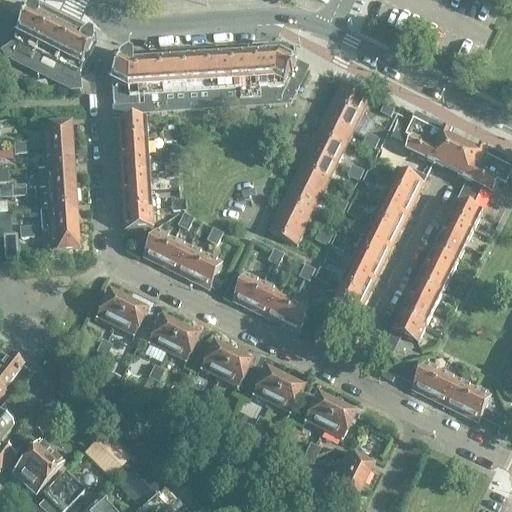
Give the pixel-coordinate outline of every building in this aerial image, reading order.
[(29,72),(46,38),(43,36),(50,21),(40,15),(40,12),(36,10),(30,15),(15,44),(2,53),(7,60),(29,72)] [(49,82),(66,48),(69,50),(77,34),(50,21),(43,36),(46,38),(29,72),(49,82)] [(80,77),(95,47),(94,39),(91,37),(88,39),(77,34),(69,50),(66,48),(49,82),(71,93),(81,92),(80,77)] [(284,88),(296,65),(291,62),(292,59),(292,55),(286,53),(261,54),(262,74),(259,74),(260,92),(282,91),(284,88)] [(260,92),(259,74),(262,74),(261,54),(236,56),(237,76),(235,76),(237,110),(261,109),(260,92)] [(237,110),(235,76),(237,76),(236,56),(212,58),(213,77),(210,78),(212,112),(237,110)] [(142,117),(139,82),(141,82),(140,62),(134,63),(133,59),(130,57),(123,61),(112,84),(115,119),(142,117)] [(212,112),(210,78),(213,77),(212,58),(188,59),(189,79),(186,79),(188,114),(212,112)] [(188,114),(186,79),(189,79),(188,59),(164,61),(166,80),(163,80),(165,115),(188,114)] [(165,115),(163,80),(166,80),(164,61),(140,62),(141,82),(139,82),(142,117),(165,115)] [(297,95),(309,71),(296,65),(284,88),(297,95)] [(291,107),(297,95),(284,88),(282,91),(260,92),(261,109),(291,107)] [(361,119),(369,102),(342,89),(339,96),(337,97),(334,102),(335,104),(334,105),(361,119)] [(353,135),(361,119),(334,105),(334,106),(332,107),(329,113),(329,115),(326,122),(353,135)] [(390,119),(393,114),(384,110),(381,115),(390,119)] [(506,161),(481,149),(478,154),(466,148),(450,140),(452,135),(416,117),(413,122),(412,122),(412,124),(413,124),(407,137),(405,136),(405,138),(413,142),(406,156),(408,157),(409,156),(429,165),(428,167),(435,170),(436,168),(453,176),(465,182),(463,184),(471,188),(471,187),(491,196),(490,197),(492,198),(499,185),(507,189),(508,187),(507,186),(511,176),(511,171),(503,167),(506,161)] [(148,141),(147,122),(117,124),(118,133),(120,133),(121,142),(148,141)] [(345,151),(353,135),(326,122),(323,128),(321,129),(318,135),(319,137),(318,138),(345,151)] [(74,148),(72,127),(46,128),(48,150),(74,148)] [(370,148),(374,139),(369,137),(364,146),(370,148)] [(337,167),(345,151),(318,138),(318,139),(316,140),(313,145),(313,147),(310,154),(337,167)] [(375,151),(379,142),(374,139),(370,148),(375,151)] [(149,159),(148,141),(121,142),(121,152),(119,152),(120,160),(149,159)] [(75,169),(74,148),(48,150),(49,171),(75,169)] [(329,183),(337,167),(310,154),(307,160),(305,161),(303,167),(303,169),(302,170),(329,183)] [(150,177),(149,159),(120,160),(120,169),(122,169),(123,178),(150,177)] [(76,190),(75,174),(75,169),(49,171),(50,192),(76,190)] [(354,181),(358,172),(353,169),(348,178),(354,181)] [(321,199),(329,183),(302,170),(302,171),(300,172),(297,178),(298,180),(294,186),(321,199)] [(359,183),(363,174),(358,172),(354,181),(359,183)] [(423,187),(426,180),(412,173),(409,180),(423,187)] [(370,187),(374,178),(369,175),(364,184),(370,187)] [(423,187),(409,180),(398,175),(390,191),(414,203),(418,195),(420,196),(424,188),(423,187)] [(151,194),(150,177),(123,178),(124,188),(121,188),(122,196),(151,194)] [(375,189),(379,180),(374,178),(370,187),(375,189)] [(313,216),(321,199),(294,186),(291,193),(289,194),(287,199),(287,201),(286,202),(313,216)] [(78,211),(76,190),(50,192),(52,213),(78,211)] [(410,212),(414,203),(390,191),(382,207),(408,220),(412,213),(410,212)] [(152,212),(151,194),(122,196),(122,205),(125,205),(125,214),(152,212)] [(471,211),(475,204),(461,197),(457,204),(471,211)] [(338,213),(342,204),(337,201),(332,210),(338,213)] [(305,232),(313,216),(286,202),(286,203),(284,204),(281,210),(282,212),(278,218),(305,232)] [(474,233),(482,216),(471,211),(457,204),(456,203),(452,211),(454,212),(449,221),(474,233)] [(343,216),(347,207),(342,204),(338,213),(343,216)] [(354,219),(358,210),(353,207),(348,216),(354,219)] [(404,228),(408,220),(382,207),(374,223),(398,236),(402,227),(404,228)] [(359,222),(363,213),(358,210),(354,219),(359,222)] [(79,232),(78,216),(78,211),(52,213),(53,234),(79,232)] [(153,231),(152,212),(125,214),(126,224),(124,224),(124,233),(153,231)] [(191,228),(193,222),(185,218),(182,223),(191,228)] [(297,248),(305,232),(278,218),(275,225),(273,226),(271,231),(271,234),(270,235),(297,248)] [(466,249),(474,233),(449,221),(445,229),(443,228),(440,236),(466,249)] [(188,233),(191,228),(182,223),(179,229),(188,233)] [(394,244),(398,236),(374,223),(366,240),(392,253),(396,245),(394,244)] [(81,253),(79,232),(53,234),(55,255),(81,253)] [(220,242),(223,237),(214,232),(211,238),(220,242)] [(322,245),(326,236),(321,234),(316,243),(322,245)] [(161,268),(173,244),(157,236),(144,262),(152,266),(153,264),(161,268)] [(327,248),(332,239),(326,236),(322,245),(327,248)] [(458,265),(466,249),(440,236),(436,244),(438,244),(434,253),(458,265)] [(217,248),(220,242),(211,238),(208,243),(217,248)] [(388,260),(392,253),(366,240),(358,256),(382,268),(386,259),(388,260)] [(337,253),(341,244),(336,241),(332,250),(337,253)] [(176,278),(189,252),(173,244),(161,268),(170,272),(169,274),(176,278)] [(342,256),(345,250),(347,247),(341,244),(337,253),(342,256)] [(194,284),(206,260),(189,252),(176,278),(184,282),(185,280),(194,284)] [(281,263),(283,257),(274,253),(272,258),(281,263)] [(450,281),(458,265),(434,253),(429,261),(427,260),(424,268),(450,281)] [(378,276),(382,268),(358,256),(350,272),(376,285),(380,277),(378,276)] [(278,268),(281,263),(272,258),(269,264),(278,268)] [(215,282),(222,268),(206,260),(194,284),(202,288),(201,290),(209,294),(211,291),(218,294),(222,286),(215,282)] [(312,278),(314,273),(305,268),(303,274),(312,278)] [(442,297),(450,281),(424,268),(420,276),(422,277),(418,285),(442,297)] [(327,286),(331,277),(320,272),(316,281),(327,286)] [(372,293),(376,285),(350,272),(342,288),(366,300),(370,292),(372,293)] [(309,284),(312,278),(303,274),(300,279),(309,284)] [(251,312),(263,288),(246,280),(239,294),(231,290),(227,299),(235,303),(233,306),(241,310),(242,308),(251,312)] [(434,313),(442,297),(418,285),(413,294),(411,293),(408,300),(434,313)] [(266,322),(279,296),(263,288),(251,312),(259,316),(258,318),(266,322)] [(362,308),(366,300),(342,288),(334,304),(360,317),(364,309),(362,308)] [(115,327),(127,304),(108,295),(96,318),(115,327)] [(283,328),(295,304),(279,296),(266,322),(273,326),(274,324),(283,328)] [(426,330),(434,313),(408,300),(404,308),(406,309),(402,318),(426,330)] [(134,337),(146,313),(127,304),(115,327),(134,337)] [(298,338),(311,312),(295,304),(283,328),(291,333),(290,334),(298,338)] [(418,346),(426,330),(402,318),(397,326),(395,325),(391,333),(392,333),(402,338),(418,346)] [(167,353),(179,330),(160,321),(148,344),(167,353)] [(186,363),(198,339),(179,330),(167,353),(186,363)] [(402,338),(392,333),(390,337),(400,342),(402,338)] [(400,342),(390,337),(389,341),(398,346),(400,342)] [(397,349),(398,346),(389,341),(387,344),(397,349)] [(105,359),(111,348),(102,343),(96,354),(105,359)] [(395,353),(397,349),(387,344),(385,348),(395,353)] [(220,379),(231,356),(212,346),(200,369),(220,379)] [(393,357),(395,353),(385,348),(383,352),(393,357)] [(393,357),(383,352),(381,356),(391,360),(393,357)] [(0,396),(23,367),(10,356),(0,369),(0,396)] [(239,388),(250,365),(231,356),(220,379),(239,388)] [(104,371),(107,364),(101,361),(98,368),(104,371)] [(401,381),(406,371),(401,368),(398,375),(396,378),(401,381)] [(430,401),(442,377),(426,368),(421,378),(416,388),(413,395),(421,399),(422,397),(430,401)] [(158,384),(163,374),(154,369),(149,380),(158,384)] [(387,382),(392,372),(386,370),(382,380),(387,382)] [(406,383),(411,373),(406,371),(401,381),(406,383)] [(272,405),(283,381),(264,372),(253,395),(272,405)] [(396,378),(398,375),(392,372),(387,382),(393,385),(396,378)] [(411,385),(416,376),(411,373),(406,383),(411,385)] [(416,388),(421,378),(416,376),(411,385),(416,388)] [(445,411),(458,385),(442,377),(430,401),(438,405),(437,407),(445,411)] [(115,389),(118,383),(109,378),(106,385),(115,389)] [(291,414),(302,391),(283,381),(272,405),(291,414)] [(462,417),(474,393),(458,385),(445,411),(453,415),(454,413),(462,417)] [(486,410),(491,401),(474,393),(462,417),(471,421),(470,423),(478,427),(481,420),(486,410)] [(210,410),(215,399),(206,395),(201,406),(210,410)] [(324,431),(335,407),(316,398),(305,421),(324,431)] [(343,440),(353,419),(354,417),(335,407),(324,431),(343,440)] [(486,423),(491,413),(486,410),(481,420),(486,423)] [(491,425),(496,415),(491,413),(486,423),(491,425)] [(496,427),(501,418),(496,415),(491,425),(496,427)] [(42,438),(54,424),(45,416),(33,430),(42,438)] [(506,420),(504,419),(501,418),(496,427),(501,430),(502,427),(506,420)] [(262,436),(267,425),(258,421),(253,432),(262,436)] [(0,446),(12,433),(0,422),(0,447),(1,447),(0,446)] [(503,440),(508,430),(502,427),(501,430),(498,437),(503,440)] [(511,435),(511,432),(508,430),(503,440),(509,442),(511,435)] [(130,461),(104,436),(85,456),(91,462),(110,481),(130,461)] [(0,474),(14,458),(1,447),(0,447),(0,474)] [(309,473),(320,451),(311,447),(300,468),(309,473)] [(37,499),(62,471),(37,449),(12,477),(25,489),(26,493),(31,497),(35,497),(37,499)] [(363,488),(372,469),(349,457),(339,476),(363,488)] [(160,493),(138,470),(125,482),(147,505),(160,493)] [(353,507),(363,488),(339,476),(330,495),(353,507)] [(68,511),(75,505),(83,497),(64,478),(35,507),(34,507),(38,511),(68,511)] [(167,511),(177,504),(167,493),(145,511),(167,511)]
